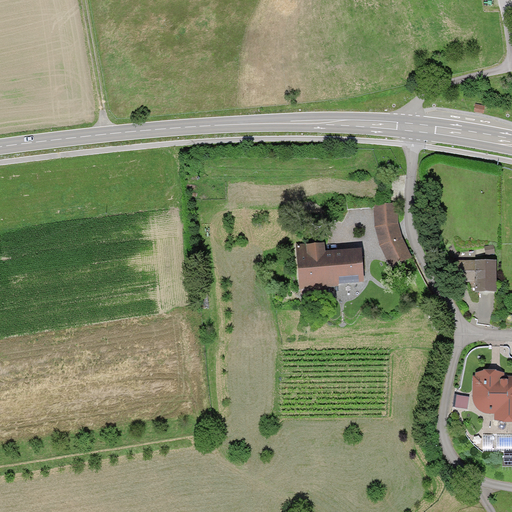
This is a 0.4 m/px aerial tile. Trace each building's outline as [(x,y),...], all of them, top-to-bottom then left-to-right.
[(484,106),(474,103),(471,112),(482,115),(484,106)] [(378,237),(389,266),(409,257),(401,228),(400,203),(375,205),(378,237)] [(325,243),(293,245),(296,292),(361,288),(358,247),(325,250),(325,243)] [(495,293),(495,261),(476,260),(476,293),(495,293)] [(511,420),(511,374),(504,374),(504,371),(493,371),(473,372),(472,398),(476,408),(482,414),(493,413),(494,420),(511,420)] [(458,396),(457,408),(469,409),(470,397),(458,396)] [(511,452),(511,435),(484,435),(484,452),(511,452)]
